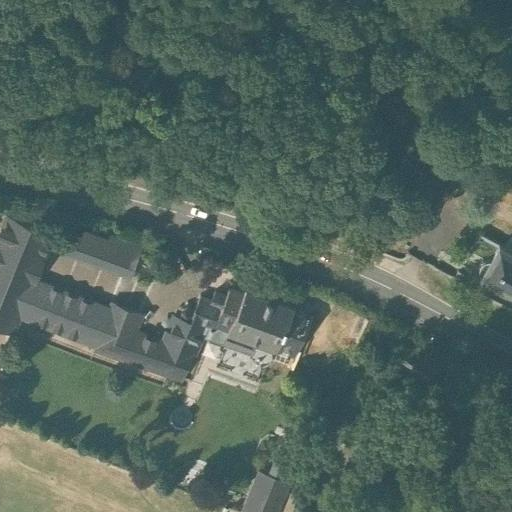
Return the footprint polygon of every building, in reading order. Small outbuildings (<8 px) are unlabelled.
[(0,213),(0,333),(10,338),(14,339),(21,319),(36,280),(53,232),(0,213)] [(60,229),(52,249),(130,278),(141,248),(111,237),(109,242),(82,232),(80,237),(60,229)] [(481,277),(496,249),(480,240),(464,267),(481,277)] [(511,302),(511,254),(498,247),(496,249),(481,277),(478,281),(511,302)] [(109,309),(36,280),(21,319),(96,349),(96,355),(181,387),(192,360),(196,361),(203,343),(252,363),(256,351),(294,365),(311,324),(292,316),(294,312),(246,293),(245,298),(230,293),(227,302),(216,298),(213,306),(201,302),(192,328),(173,320),(163,344),(136,334),(142,317),(111,304),(109,309)] [(258,479),(244,511),(282,511),(297,477),(276,468),(269,483),(258,479)] [(511,511),(511,488),(506,485),(495,502),(510,511),(511,511)]
